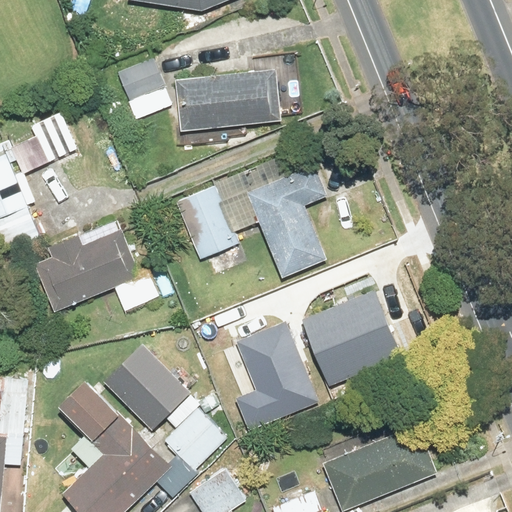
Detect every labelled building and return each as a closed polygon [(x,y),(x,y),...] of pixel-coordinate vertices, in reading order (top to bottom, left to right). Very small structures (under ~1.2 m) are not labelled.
[(125,0),(198,13),(230,0),(125,0)] [(172,80),(178,133),(278,122),(272,70),(172,80)] [(44,133),(15,146),(29,178),(58,165),(44,133)] [(12,140),(0,144),(0,236),(8,256),(50,237),(36,205),(40,203),(29,178),(15,146),(12,140)] [(314,168),(245,194),(276,275),(322,257),(303,207),(326,198),(314,168)] [(214,185),(178,201),(204,262),(241,246),(214,185)] [(31,265),(51,314),(139,278),(119,229),(79,245),(75,235),(45,247),(50,258),(31,265)] [(148,277),(119,289),(129,314),(174,296),(164,271),(148,277)] [(302,317),(329,386),(410,355),(383,285),(302,317)] [(238,395),(250,426),(326,399),(292,307),(239,326),(261,387),(238,395)] [(133,338),(99,375),(157,427),(191,390),(133,338)] [(100,456),(59,495),(75,511),(124,511),(167,470),(79,381),(52,407),(100,456)] [(320,463),(339,511),(341,511),(435,474),(415,425),(320,463)] [(290,464),(270,472),(280,496),(300,488),(290,464)] [(230,467),(193,489),(206,511),(234,511),(251,502),(230,467)] [(330,511),(322,490),(268,511),(330,511)]
